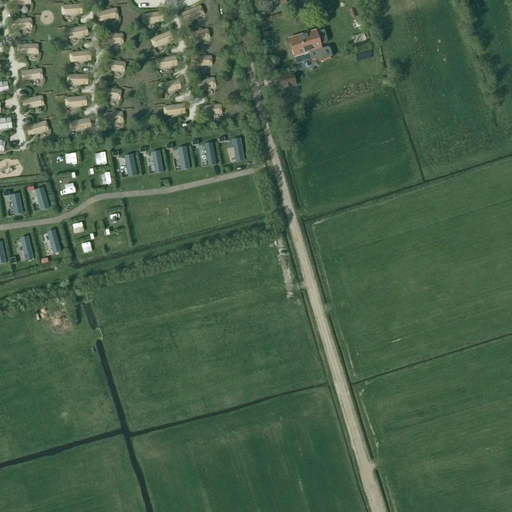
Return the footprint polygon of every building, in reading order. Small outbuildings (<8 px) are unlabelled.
[(31,6),(30,0),(9,0),(10,8),(31,6)] [(82,6),(61,7),(62,18),(83,16),(82,6)] [(200,6),(180,14),(183,24),(204,16),(200,6)] [(118,20),(116,10),(96,14),(98,24),(118,20)] [(163,23),(161,12),(141,15),(143,26),(163,23)] [(32,20),(11,22),(12,32),(32,30),(32,20)] [(87,28),(65,31),(67,41),(88,38),(87,28)] [(209,40),(207,30),(186,34),(188,44),(209,40)] [(315,32),(288,40),(294,58),(308,54),(310,61),(316,59),(317,62),(331,58),(329,50),(327,49),(321,50),(320,46),(325,44),(327,42),(323,31),(316,34),(315,32)] [(169,32),(150,40),(153,49),(173,41),(169,32)] [(122,46),(122,35),(101,37),(102,47),(122,46)] [(38,56),(38,45),(17,46),(17,57),(28,56),(38,56)] [(90,53),(69,54),(70,65),(91,63),(90,53)] [(211,67),(211,56),(190,57),(191,67),(211,67)] [(175,57),(154,60),(156,70),(176,67),(175,57)] [(125,64),(105,61),(104,72),(124,74),(125,64)] [(42,81),(41,70),(21,73),(22,83),(42,81)] [(281,91),(295,87),(292,74),(277,78),(281,91)] [(87,77),(68,76),(68,86),(87,87),(87,77)] [(216,90),(214,78),(193,82),(195,94),(216,90)] [(180,90),(178,80),(158,84),(160,94),(180,90)] [(0,95),(9,94),(7,83),(0,84),(0,95)] [(120,102),(121,91),(101,89),(99,99),(120,102)] [(43,108),(41,98),(21,101),(23,112),(43,108)] [(86,98),(65,100),(66,110),(87,108),(86,98)] [(183,105),(163,107),(164,117),(184,115),(183,105)] [(220,106),(199,108),(200,117),(221,115),(220,106)] [(122,114),(102,115),(103,126),(123,124),(122,114)] [(0,131),(12,130),(10,119),(0,120),(0,131)] [(89,120),(69,124),(71,134),(91,131),(89,120)] [(49,133),(45,123),(25,128),(28,139),(49,133)] [(176,172),(190,170),(187,148),(173,150),(176,172)] [(146,155),(148,165),(152,164),(155,176),(164,174),(159,152),(146,155)] [(124,180),(138,178),(133,155),(119,158),(124,180)] [(44,235),(50,257),(61,253),(55,231),(44,235)] [(19,262),(32,261),(30,238),(16,240),(19,262)]
